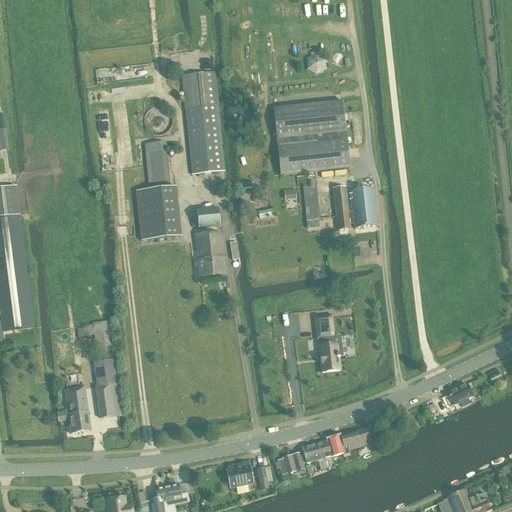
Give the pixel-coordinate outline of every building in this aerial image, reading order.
[(316,53),(306,59),(306,70),(316,76),(325,70),(325,59),(316,53)] [(192,176),(208,174),(225,172),(214,73),(182,76),(192,176)] [(342,102),(273,109),(279,176),(349,169),(342,102)] [(0,152),(9,152),(4,116),(0,116),(0,152)] [(149,185),(166,183),(170,183),(165,143),(145,145),(149,185)] [(307,222),(319,221),(316,189),(303,186),(307,222)] [(4,190),(0,190),(0,260),(3,260),(3,262),(4,271),(0,272),(0,318),(1,324),(2,333),(3,333),(34,329),(25,259),(20,215),(16,188),(4,190)] [(176,188),(136,192),(141,242),(181,238),(176,188)] [(348,212),(345,188),(333,189),(338,231),(350,230),(349,219),(353,219),(354,229),(378,227),(374,189),(350,192),(352,211),(348,212)] [(198,229),(220,227),(218,209),(196,212),(198,229)] [(197,268),(198,269),(199,279),(226,276),(221,233),(205,235),(195,236),(197,263),(196,264),(197,268)] [(232,261),(239,260),(237,243),(230,244),(232,261)] [(331,319),(315,321),(317,340),(325,339),(333,338),(333,337),(331,319)] [(115,350),(111,322),(92,324),(93,325),(87,326),(87,328),(77,330),(78,337),(94,335),(98,362),(93,362),(97,387),(96,387),(100,419),(120,416),(113,360),(109,360),(108,351),(115,350)] [(326,347),(318,348),(319,357),(320,357),(322,373),(340,372),(339,360),(339,357),(342,357),(340,337),(333,337),(333,338),(325,339),(326,347)] [(470,405),(468,400),(472,398),(466,385),(448,394),(449,396),(443,399),(448,409),(454,406),(454,407),(460,404),(462,409),(470,405)] [(90,432),(85,389),(65,392),(68,413),(57,415),(58,423),(69,421),(71,435),(90,432)] [(345,456),(349,455),(348,450),(371,444),(367,429),(340,437),(345,455),(345,456)] [(345,455),(340,437),(325,441),(325,442),(326,442),(331,458),(331,459),(345,455)] [(326,442),(325,442),(315,445),(317,453),(321,452),(324,460),(327,469),(331,468),(328,459),(331,458),(326,442)] [(327,469),(324,460),(321,452),(317,453),(315,445),(302,448),(307,465),(318,462),(321,471),(327,469)] [(305,470),(300,454),(282,459),(277,461),(277,464),(275,465),(277,470),(280,469),(284,483),(289,481),(288,475),(305,470)] [(230,489),(253,484),(249,467),(226,472),(230,489)] [(265,467),(256,469),(259,486),(269,484),(265,467)] [(161,499),(163,511),(174,511),(174,506),(188,503),(187,495),(180,496),(178,486),(155,491),(157,500),(161,499)] [(453,511),(473,511),(468,499),(465,491),(448,498),(453,511)] [(489,511),(491,511),(484,494),(476,498),(475,496),(468,499),(473,511),(489,511)] [(125,506),(124,498),(105,501),(107,511),(132,511),(131,505),(125,506)] [(440,511),(453,511),(448,498),(446,499),(447,500),(443,502),(444,503),(438,505),(440,511)] [(150,501),(152,511),(163,511),(161,499),(157,500),(150,501)] [(140,511),(151,511),(150,502),(139,503),(140,511)]
